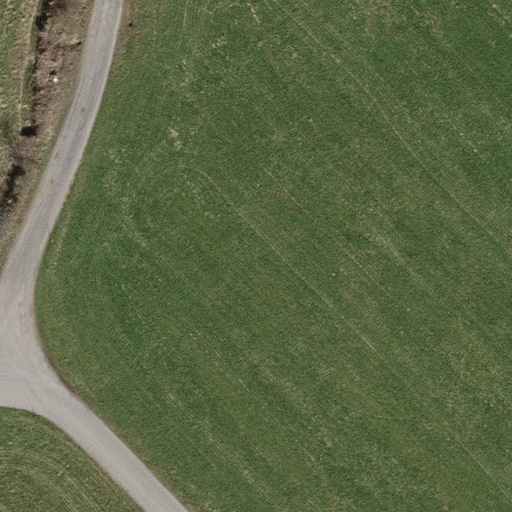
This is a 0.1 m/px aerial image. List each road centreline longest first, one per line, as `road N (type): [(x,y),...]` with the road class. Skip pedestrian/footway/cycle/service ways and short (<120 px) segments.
road 1 (track): [(105,0),(87,96),(0,298)]
road 2 (track): [(161,511),(51,397),(0,356)]
